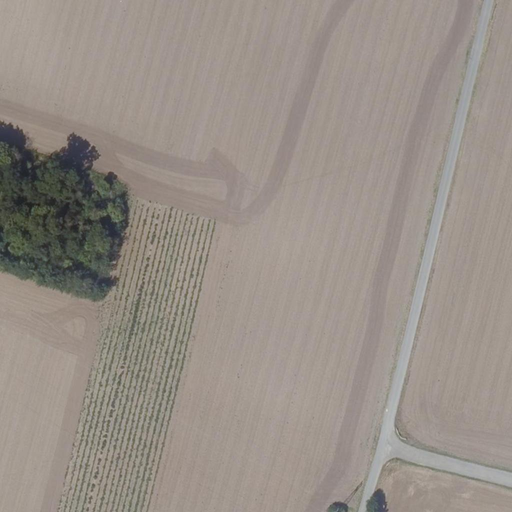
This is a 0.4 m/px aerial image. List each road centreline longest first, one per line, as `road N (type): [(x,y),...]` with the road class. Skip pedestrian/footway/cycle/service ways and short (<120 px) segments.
road 1 (track): [(362,511),(488,0)]
road 2 (residential): [(384,443),(511,479)]
